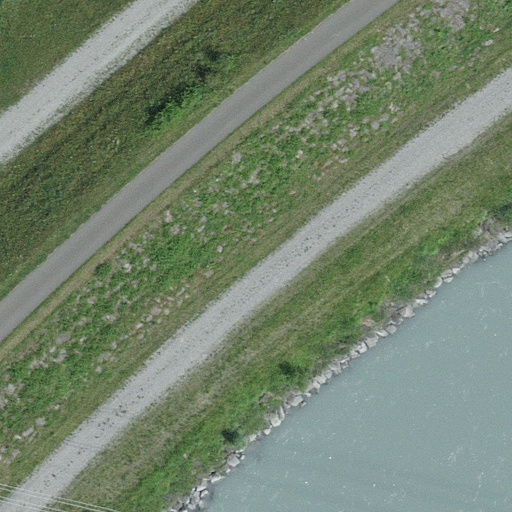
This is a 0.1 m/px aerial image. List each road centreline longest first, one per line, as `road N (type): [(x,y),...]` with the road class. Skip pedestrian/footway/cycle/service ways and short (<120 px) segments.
road 1 (track): [(30,511),(276,284),(511,101)]
road 2 (track): [(387,0),(217,131),(0,326)]
road 3 (track): [(170,0),(0,149)]
